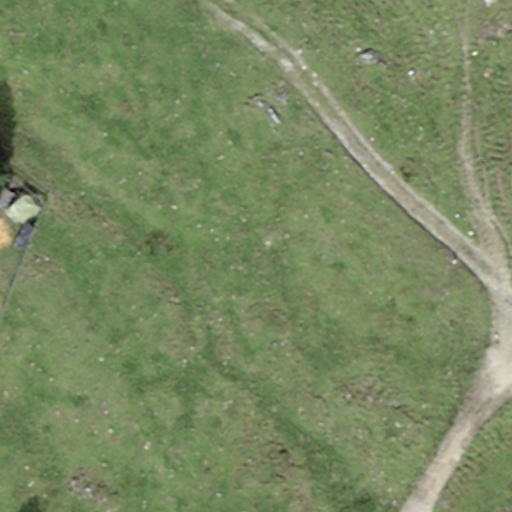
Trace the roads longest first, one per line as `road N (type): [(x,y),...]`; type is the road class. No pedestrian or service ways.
road 1 (track): [(214,0),(273,39),(332,127),(508,306),(511,321)]
road 2 (track): [(408,511),(511,358)]
